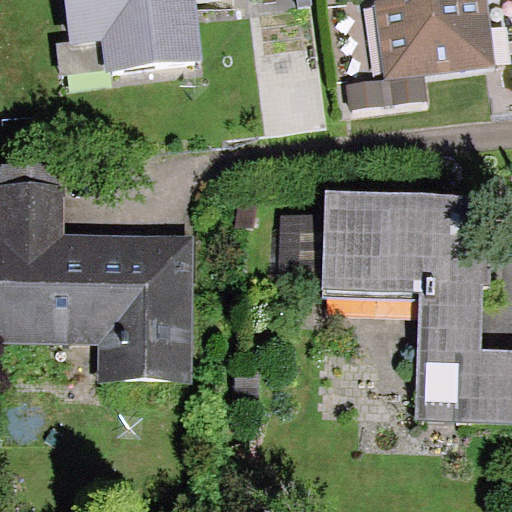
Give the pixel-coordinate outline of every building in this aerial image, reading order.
[(185,14),(183,0),(59,0),(64,45),(97,42),(100,73),(190,64),(185,14)] [(257,0),(183,0),(185,14),(258,7),(257,0)] [(384,0),(371,1),(379,76),(485,65),(478,0),(384,0)] [(51,192),(0,192),(0,341),(93,341),(93,379),(186,378),(185,236),(51,237),(51,192)] [(478,200),(324,198),(322,294),(416,295),(414,426),(511,427),(511,353),(476,353),(478,200)]
